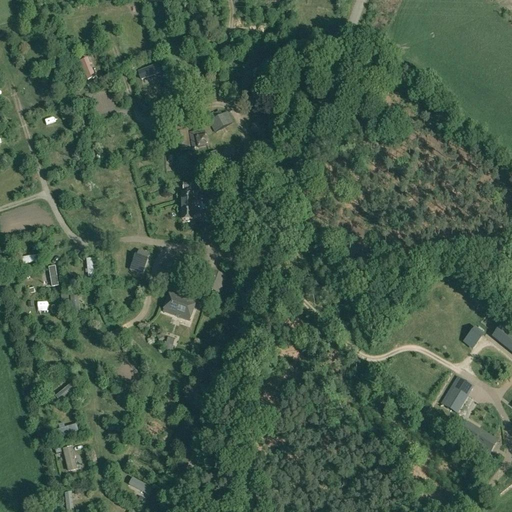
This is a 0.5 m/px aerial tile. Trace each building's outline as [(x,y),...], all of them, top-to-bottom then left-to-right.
[(147,31),(137,33),(139,42),(149,40),(147,31)] [(89,79),(97,76),(89,56),(82,59),(89,79)] [(244,62),(235,61),(235,73),(243,73),(244,62)] [(47,82),(37,83),(37,93),(48,93),(47,82)] [(100,113),(107,112),(105,94),(98,95),(100,113)] [(228,112),(210,122),(215,133),(234,123),(228,112)] [(41,129),(60,123),(57,115),(39,121),(41,129)] [(178,133),(188,131),(186,116),(174,118),(177,133),(178,133)] [(188,131),(178,133),(180,153),(191,151),(188,131)] [(122,144),(127,144),(126,135),(113,136),(114,153),(122,152),(122,144)] [(66,148),(50,153),(53,162),(61,159),(61,157),(68,155),(66,148)] [(211,174),(239,166),(234,148),(206,156),(211,174)] [(104,191),(113,189),(111,178),(102,180),(104,191)] [(0,194),(22,193),(22,185),(0,185),(0,194)] [(193,217),(212,217),(212,195),(194,195),(194,194),(183,194),(182,220),(193,220),(193,217)] [(31,222),(12,227),(14,236),(33,230),(31,222)] [(145,270),(151,254),(138,249),(131,266),(145,270)] [(27,268),(42,263),(39,255),(24,260),(27,268)] [(96,261),(89,261),(90,275),(97,274),(96,261)] [(58,266),(52,267),(54,288),(61,287),(58,266)] [(220,295),(227,277),(214,272),(207,290),(220,295)] [(196,302),(170,292),(163,311),(189,321),(196,302)] [(114,306),(124,306),(124,297),(114,297),(114,306)] [(55,306),(40,307),(41,315),(55,315),(55,306)] [(53,343),(47,344),(49,365),(55,364),(53,343)] [(128,371),(137,379),(141,374),(132,367),(128,371)] [(169,368),(164,374),(172,380),(177,374),(169,368)] [(457,414),(468,396),(454,387),(443,406),(457,414)] [(161,405),(165,395),(155,391),(152,401),(161,405)] [(59,419),(62,435),(69,434),(66,418),(59,419)] [(499,440),(468,422),(459,435),(489,455),(499,440)] [(68,469),(77,469),(75,448),(67,449),(68,469)] [(143,454),(140,461),(157,467),(159,459),(143,454)] [(149,496),(152,491),(138,483),(135,488),(149,496)]
